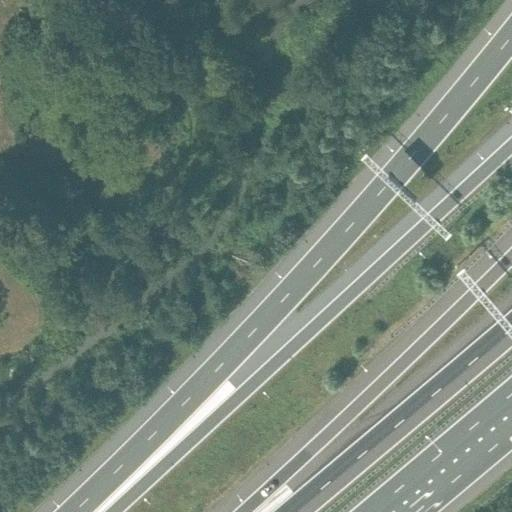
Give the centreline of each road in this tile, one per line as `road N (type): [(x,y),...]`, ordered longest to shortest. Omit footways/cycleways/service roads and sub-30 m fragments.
road 1 (trunk): [(511,31),(289,290),(75,511)]
road 2 (motorway): [(511,143),(111,511)]
road 3 (motorway): [(511,259),(241,511)]
road 4 (motorway): [(511,321),(291,511)]
road 5 (motorway): [(391,511),(511,411)]
